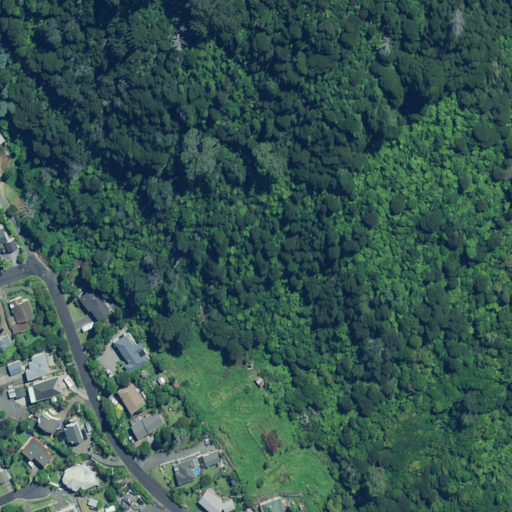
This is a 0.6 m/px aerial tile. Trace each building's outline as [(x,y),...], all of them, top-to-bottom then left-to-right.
[(0,227),(0,246),(3,245),(2,242),(8,240),(4,227),(0,227)] [(18,248),(14,238),(6,242),(10,251),(18,248)] [(97,293),(92,286),(79,296),(89,309),(91,307),(99,319),(111,310),(102,299),(103,298),(99,292),(97,293)] [(35,315),(29,299),(18,303),(17,299),(12,301),(14,306),(11,306),(14,315),(9,317),(14,333),(30,328),(27,318),(35,315)] [(135,344),(129,332),(115,339),(127,363),(125,364),(130,373),(150,362),(145,353),(147,352),(141,341),(135,344)] [(0,337),(0,349),(12,344),(8,334),(0,337)] [(50,373),(45,353),(32,356),(33,360),(29,361),(30,367),(26,368),(28,377),(50,373)] [(63,392),(59,376),(33,382),(36,398),(63,392)] [(146,402),(132,380),(118,389),(132,411),(146,402)] [(27,395),(24,385),(15,388),(17,397),(27,395)] [(50,410),(48,414),(45,411),(38,422),(54,431),(61,420),(56,417),(57,414),(50,410)] [(164,422),(157,410),(132,424),(139,436),(164,422)] [(84,436),(79,421),(67,425),(68,428),(65,429),(69,441),(84,436)] [(48,448),(34,436),(23,450),(32,457),(34,455),(45,464),(53,454),(47,449),(48,448)] [(223,464),(218,451),(203,456),(207,465),(217,462),(218,466),(223,464)] [(196,469),(193,458),(178,463),(180,470),(176,471),(180,482),(197,477),(196,475),(200,473),(199,468),(196,469)] [(67,483),(73,487),(77,488),(79,485),(81,484),(81,485),(82,485),(82,486),(83,486),(83,487),(84,487),(98,483),(94,472),(91,473),(89,466),(84,464),(79,466),(79,465),(78,464),(77,464),(76,464),(75,463),(75,464),(74,464),(73,464),(72,465),(71,465),(71,466),(70,467),(70,468),(70,469),(63,471),(64,472),(63,473),(62,474),(62,475),(62,476),(62,477),(62,478),(62,479),(63,479),(64,480),(65,481),(66,481),(67,483)] [(10,479),(6,469),(0,471),(0,478),(1,482),(10,479)] [(222,501),(208,490),(199,501),(214,511),(218,511),(222,507),(223,511),(235,508),(232,498),(222,501)] [(287,504),(284,495),(263,503),(265,511),(282,511),(285,511),(284,506),(287,504)] [(100,501),(91,498),(89,503),(98,507),(100,501)]
